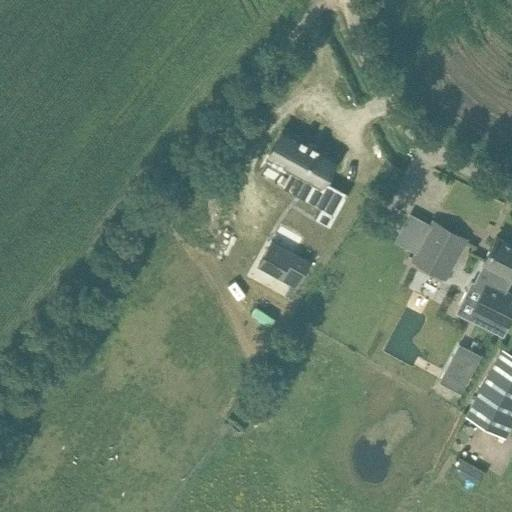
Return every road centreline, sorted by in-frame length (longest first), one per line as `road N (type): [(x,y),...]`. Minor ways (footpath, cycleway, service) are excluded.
road 1 (track): [(0,397),(321,0)]
road 2 (unclassified): [(511,190),(431,150),(404,124),(385,98),(351,0)]
